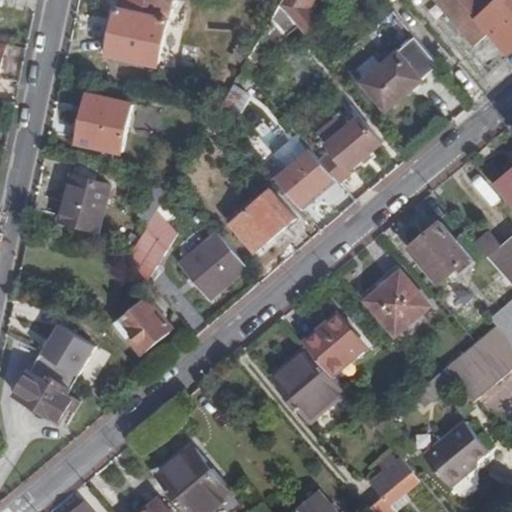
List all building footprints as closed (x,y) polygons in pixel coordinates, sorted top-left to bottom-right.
[(120,0),(119,10),(108,56),(158,67),(168,21),(173,2),(164,0),(120,0)] [(300,28),(306,35),(320,23),(309,9),(314,0),(284,0),(281,6),(300,28)] [(488,68),(506,53),(461,0),(436,0),(473,42),(469,46),(488,68)] [(481,1),(480,0),(461,0),(506,53),(508,56),(511,53),(511,0),(498,0),(482,14),(478,11),(481,1)] [(287,39),(300,28),(281,6),(272,20),(287,39)] [(108,56),(119,10),(113,9),(102,55),(108,56)] [(387,111),(441,67),(418,39),(365,83),(387,111)] [(260,73),(249,60),(242,70),(251,81),(260,73)] [(247,100),(233,85),(227,96),(238,107),(247,100)] [(132,105),(90,96),(79,144),(122,154),(132,105)] [(195,120),(210,124),(215,115),(218,111),(198,107),(195,120)] [(229,131),(215,115),(210,124),(208,128),(218,139),(229,131)] [(336,155),(323,165),(334,178),(340,185),(341,187),(353,177),(349,172),(383,144),(361,118),(329,146),(336,155)] [(294,136),(282,155),(297,165),(309,146),(294,136)] [(313,153),(278,182),(300,208),(334,178),(323,165),(313,153)] [(169,169),(165,182),(174,184),(175,182),(181,172),(169,169)] [(511,206),(511,174),(496,188),(511,206)] [(106,234),(115,187),(74,178),(63,225),(106,234)] [(305,214),(340,185),(334,178),(300,208),(305,214)] [(137,214),(141,216),(151,222),(159,208),(174,184),(165,182),(157,180),(137,214)] [(300,220),(275,192),(236,226),(260,254),(300,220)] [(180,231),(159,208),(151,222),(142,237),(136,247),(134,250),(129,258),(148,280),(180,231)] [(141,216),(132,232),(142,237),(151,222),(141,216)] [(476,263),(441,223),(411,249),(439,283),(461,264),(466,272),(476,263)] [(123,244),(136,247),(142,237),(132,232),(130,231),(123,244)] [(209,300),(248,268),(219,234),(180,267),(209,300)] [(487,235),(475,245),(511,286),(511,284),(511,240),(500,250),(487,235)] [(431,306),(402,272),(368,303),(396,336),(431,306)] [(444,303),(476,335),(488,323),(457,291),(444,303)] [(175,331),(151,302),(120,328),(145,358),(175,331)] [(511,303),(492,321),(497,325),(511,343),(511,303)] [(339,315),(305,344),(306,345),(332,376),(367,347),(339,315)] [(61,325),(43,354),(79,376),(80,376),(98,348),(61,325)] [(472,402),(511,368),(511,343),(497,325),(475,344),(445,369),(455,382),(472,402)] [(311,421),(345,391),(332,376),(306,345),(273,374),(311,421)] [(43,354),(34,369),(30,367),(15,393),(63,422),(73,406),(78,408),(84,399),(70,391),(79,376),(43,354)] [(426,408),(455,382),(445,369),(425,386),(414,395),(426,408)] [(403,433),(389,417),(376,428),(390,444),(403,433)] [(491,451),(465,422),(425,456),(453,488),(478,467),(476,464),(491,451)] [(196,449),(162,478),(189,511),(213,511),(235,495),(196,449)] [(365,489),(377,503),(412,474),(414,472),(402,458),(365,489)] [(418,482),(412,474),(377,503),(367,511),(395,511),(396,511),(391,506),(418,482)] [(337,511),(322,494),(299,511),(337,511)] [(170,511),(161,501),(147,511),(170,511)]
